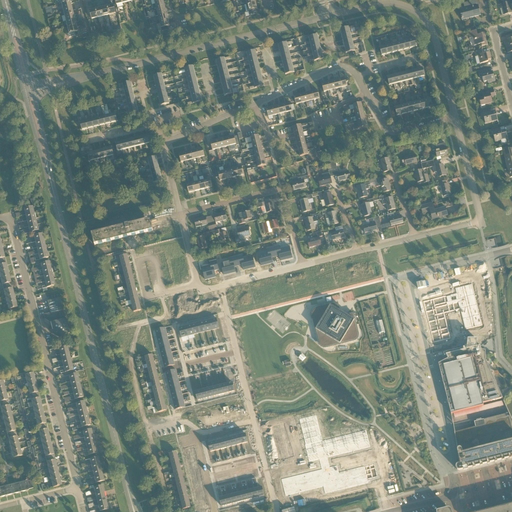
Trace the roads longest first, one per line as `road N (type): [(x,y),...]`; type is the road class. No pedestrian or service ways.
road 1 (secondary): [(112,431),(27,92)]
road 2 (unclassified): [(180,214),(165,143),(332,67),(356,77)]
road 3 (residential): [(76,488),(9,221)]
road 4 (residential): [(273,503),(219,286)]
road 5 (tertiary): [(408,276),(393,280),(436,452),(448,467)]
road 6 (residential): [(454,117),(431,30),(415,12),(382,4),(326,18)]
road 7 (tertiary): [(448,467),(451,448),(408,276)]
road 8 (residential): [(326,18),(140,63)]
road 9 (residential): [(301,265),(279,190),(180,214)]
road 10 (residential): [(415,237),(481,220),(454,117)]
road 11 (unknown): [(273,503),(374,480),(387,511)]
road 12 (unclassified): [(356,77),(390,132),(454,117)]
